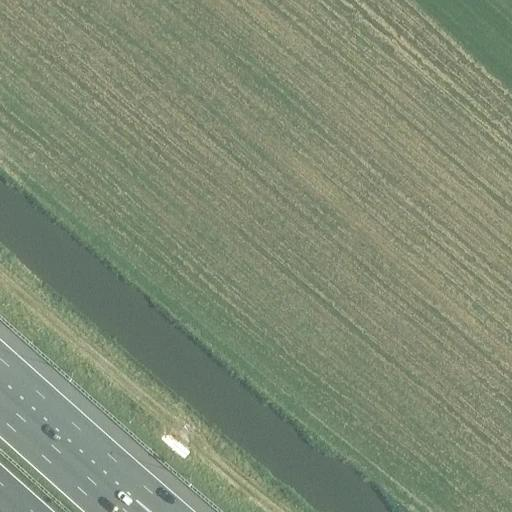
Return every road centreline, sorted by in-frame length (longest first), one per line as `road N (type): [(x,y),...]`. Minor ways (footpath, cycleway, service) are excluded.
road 1 (motorway): [(157,511),(0,395)]
road 2 (motorway): [(128,511),(0,395)]
